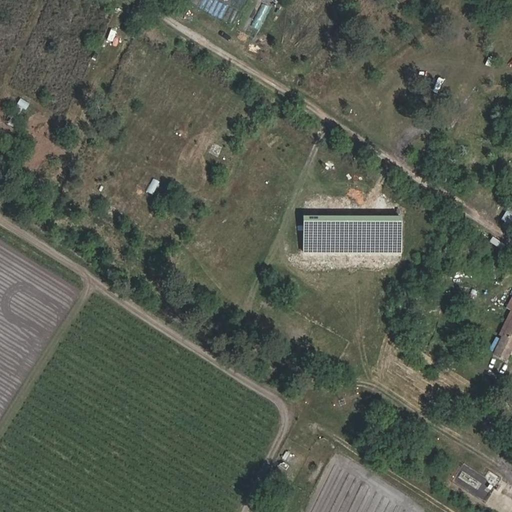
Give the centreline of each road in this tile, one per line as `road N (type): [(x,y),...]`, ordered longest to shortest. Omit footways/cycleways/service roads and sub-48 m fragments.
road 1 (track): [(510,470),(363,384),(323,383),(255,346),(219,264),(137,215)]
road 2 (track): [(0,219),(281,402),(288,426),(246,511)]
road 3 (track): [(0,434),(94,280)]
road 4 (track): [(316,425),(450,511)]
